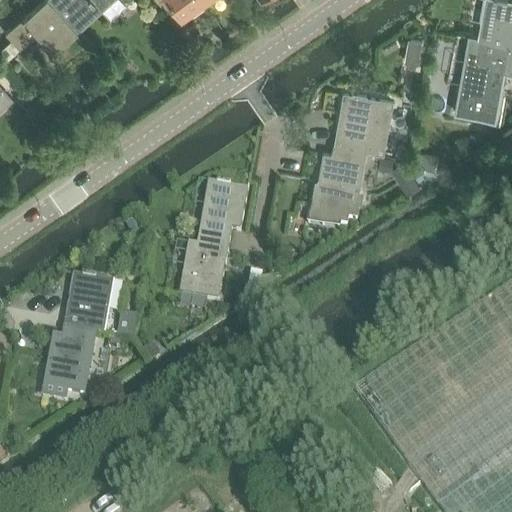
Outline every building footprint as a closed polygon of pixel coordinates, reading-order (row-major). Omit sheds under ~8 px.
[(36,33),(52,51),(76,29),(49,0),(39,0),(4,32),(19,48),(36,33)] [(49,0),(76,29),(107,0),(49,0)] [(168,0),(180,16),(201,0),(200,0),(168,0)] [(485,0),(479,37),(488,39),(486,50),(508,54),(510,43),(511,43),(511,0),(510,0),(485,0)] [(508,54),(486,50),(488,39),(479,37),(475,59),(466,58),(456,113),(496,120),(508,54)] [(407,62),(418,64),(422,40),(410,38),(407,62)] [(0,49),(0,56),(5,62),(14,54),(5,45),(0,49)] [(0,86),(0,106),(10,97),(0,86)] [(384,100),(345,93),(335,145),(366,150),(368,140),(377,142),(384,100)] [(43,126),(40,137),(52,140),(55,129),(43,126)] [(396,153),(404,155),(406,144),(398,143),(396,153)] [(316,204),(355,211),(366,150),(335,145),(334,155),(325,154),(316,204)] [(415,165),(411,168),(422,184),(425,181),(426,184),(444,171),(430,153),(414,164),(415,165)] [(405,163),(392,170),(407,194),(420,187),(405,163)] [(249,192),(209,185),(200,237),(230,243),(232,232),(241,234),(249,192)] [(137,244),(146,240),(141,229),(132,234),(137,244)] [(198,248),(189,246),(180,297),(220,304),(230,243),(200,237),(198,248)] [(75,277),(65,330),(96,335),(105,337),(114,284),(75,277)] [(231,291),(243,294),(246,281),(233,278),(231,291)] [(135,342),(139,318),(121,315),(117,339),(135,342)] [(46,389),(85,396),(96,335),(65,330),(63,340),(55,339),(46,389)] [(122,341),(112,339),(111,347),(121,349),(122,341)] [(159,357),(152,346),(142,352),(149,363),(159,357)]
